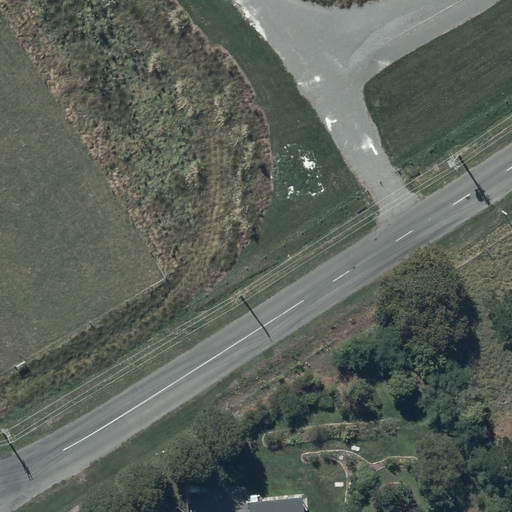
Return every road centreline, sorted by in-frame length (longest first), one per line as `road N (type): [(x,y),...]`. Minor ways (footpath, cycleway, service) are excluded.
road 1 (tertiary): [(0,479),(86,438),(511,163)]
road 2 (track): [(259,5),(346,116),(410,229)]
road 3 (track): [(252,0),(347,22),(422,0)]
